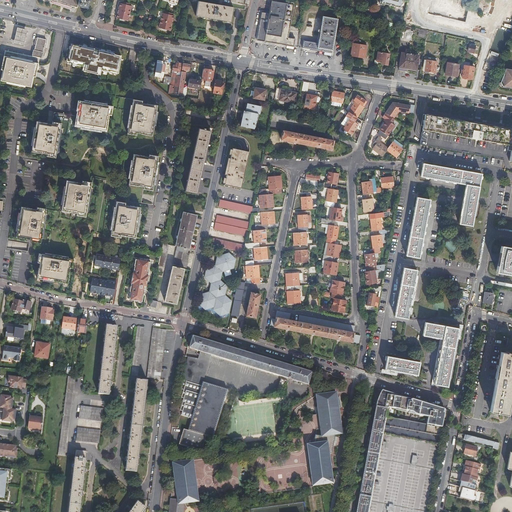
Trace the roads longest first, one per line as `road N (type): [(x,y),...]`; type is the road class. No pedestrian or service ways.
road 1 (residential): [(241,60),(184,322)]
road 2 (residential): [(63,24),(51,78),(18,120),(0,260)]
road 3 (residential): [(359,375),(365,345),(356,314),(350,163)]
road 4 (residential): [(150,245),(173,111),(146,83),(152,46)]
road 5 (residential): [(184,322),(154,511)]
road 6 (residential): [(184,322),(0,284)]
road 7 (residential): [(296,163),(260,345)]
road 8 (secondary): [(241,60),(380,84)]
road 9 (secondary): [(380,84),(511,104)]
road 10 (residential): [(397,260),(375,380)]
